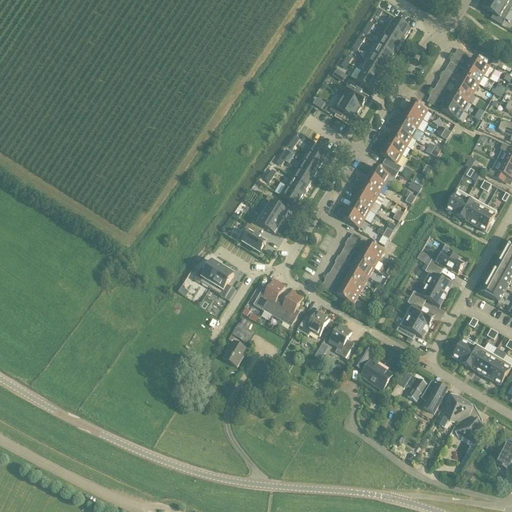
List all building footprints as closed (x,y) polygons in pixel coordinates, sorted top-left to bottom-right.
[(492,0),(488,0),(483,9),(494,16),(491,20),(502,27),(505,22),(511,11),(492,0)] [(511,0),(492,0),(511,11),(511,9),(511,0)] [(406,39),(411,30),(395,20),(389,29),(406,39)] [(389,29),(384,38),(400,48),(403,43),(406,39),(389,29)] [(384,38),(379,46),(395,56),(398,52),(400,48),(384,38)] [(379,46),(373,55),(389,65),(395,56),(379,46)] [(373,55),(368,64),(384,74),(389,65),(373,55)] [(468,68),(483,77),(489,68),(473,59),(468,68)] [(368,64),(363,72),(379,82),(384,74),(368,64)] [(468,68),(463,77),(478,86),(483,77),(468,68)] [(343,82),(348,75),(338,69),(334,75),(343,82)] [(363,72),(357,81),(373,92),(379,82),(363,72)] [(478,86),(463,77),(458,86),(473,95),(478,86)] [(345,100),(362,110),(368,99),(358,93),(360,88),(349,81),(346,86),(351,89),(345,100)] [(458,86),(453,94),(468,103),(473,95),(458,86)] [(468,103),(453,94),(448,103),(463,112),(468,103)] [(324,109),(326,103),(317,98),(314,104),(324,109)] [(345,100),(338,110),(334,107),(331,112),(342,119),(344,114),(355,121),(362,110),(345,100)] [(463,112),(448,103),(443,112),(458,121),(463,112)] [(406,113),(422,122),(427,113),(412,104),(406,113)] [(327,120),(327,109),(315,109),(315,120),(327,120)] [(406,113),(401,121),(417,130),(422,122),(406,113)] [(401,121),(396,130),(412,139),(417,130),(401,121)] [(501,123),(499,127),(511,131),(511,124),(506,122),(501,123)] [(511,131),(499,127),(498,130),(502,134),(511,138),(510,142),(511,143),(511,131)] [(396,130),(391,139),(407,148),(412,139),(396,130)] [(391,139),(386,148),(402,157),(407,148),(391,139)] [(500,151),(502,152),(497,162),(511,168),(511,149),(503,145),(500,151)] [(325,163),(331,154),(317,146),(311,155),(325,163)] [(402,157),(386,148),(381,157),(386,160),(383,165),(398,174),(401,168),(397,165),(402,157)] [(311,155),(306,164),(320,172),(325,163),(311,155)] [(467,166),(471,168),(475,159),(471,157),(467,166)] [(511,168),(497,162),(493,171),(490,170),(487,176),(503,183),(505,178),(511,181),(511,168)] [(306,164),(301,172),(314,181),(320,172),(306,164)] [(375,168),(369,176),(385,185),(390,176),(395,179),(398,174),(383,165),(380,170),(375,168)] [(404,169),(401,175),(409,179),(412,174),(404,169)] [(301,172),(295,181),(309,189),(312,185),(314,181),(301,172)] [(385,185),(369,176),(364,186),(380,195),(385,185)] [(295,181),(290,190),(304,198),(306,194),(309,189),(295,181)] [(281,195),(286,186),(281,183),(276,192),(281,195)] [(412,183),(409,189),(418,195),(421,188),(412,183)] [(364,186),(359,194),(374,203),(380,195),(364,186)] [(290,190),(284,199),(298,207),(304,198),(290,190)] [(469,197),(458,191),(454,199),(454,198),(451,203),(452,203),(447,212),(457,218),(469,197)] [(359,194),(354,203),(369,212),(374,203),(359,194)] [(265,215),(282,225),(288,215),(278,208),(280,203),(269,197),(266,201),(271,204),(265,215)] [(469,197),(457,218),(466,223),(478,202),(469,197)] [(478,202),(466,223),(476,229),(487,208),(478,202)] [(354,203),(349,212),(364,221),(369,212),(354,203)] [(487,208),(476,229),(485,234),(490,225),(492,226),(494,221),(493,220),(497,213),(487,208)] [(364,221),(349,212),(344,221),(359,230),(364,221)] [(282,225),(265,215),(258,225),(253,222),(250,227),(259,232),(262,234),(264,229),(275,236),(281,226),(282,225)] [(250,227),(248,226),(245,230),(250,233),(243,244),(260,255),(267,244),(256,237),(259,232),(250,227)] [(503,255),(511,260),(511,243),(510,242),(503,255)] [(368,244),(362,253),(378,262),(383,253),(368,244)] [(378,262),(362,253),(357,262),(373,271),(378,262)] [(431,262),(429,267),(441,274),(444,269),(458,277),(463,266),(457,263),(458,261),(449,255),(448,258),(441,254),(435,264),(431,262)] [(511,260),(503,255),(496,268),(511,276),(511,260)] [(213,286),(223,269),(213,262),(206,273),(202,270),(195,281),(200,284),(202,280),(213,286)] [(357,262),(352,270),(368,279),(373,271),(357,262)] [(441,274),(429,267),(425,273),(429,275),(423,285),(427,288),(427,287),(446,297),(452,287),(438,279),(441,274)] [(511,276),(496,268),(489,281),(506,290),(511,280),(511,276)] [(213,286),(223,293),(220,297),(225,300),(232,289),(227,286),(234,276),(223,269),(213,286)] [(352,270),(347,279),(363,288),(368,279),(352,270)] [(363,288),(347,279),(342,288),(358,297),(363,288)] [(263,312),(279,285),(273,281),(266,294),(262,292),(254,306),(263,312)] [(506,290),(489,281),(482,294),(499,303),(506,290)] [(285,288),(279,285),(263,312),(273,317),(281,303),(278,301),(285,288)] [(440,308),(446,297),(427,287),(427,288),(422,298),(414,293),(411,299),(423,305),(426,300),(440,308)] [(358,297),(342,288),(337,297),(353,306),(358,297)] [(281,303),(273,317),(282,323),(298,295),(292,292),(284,305),(281,303)] [(304,299),(298,295),(282,323),(292,328),(300,314),(296,312),(304,299)] [(411,306),(406,316),(428,329),(434,319),(420,311),(423,305),(411,299),(408,304),(411,306)] [(252,314),(250,319),(257,323),(260,318),(252,314)] [(319,338),(329,321),(317,314),(311,325),(304,321),(298,332),(308,337),(311,333),(319,338)] [(428,329),(406,316),(397,332),(413,341),(416,336),(422,340),(428,329)] [(233,336),(248,346),(254,335),(239,326),(233,336)] [(346,360),(352,349),(345,345),(352,334),(340,327),(330,344),(338,349),(335,354),(346,360)] [(499,334),(495,340),(501,343),(504,337),(499,334)] [(453,360),(463,365),(475,345),(465,340),(462,345),(460,344),(455,352),(457,353),(453,360)] [(237,368),(248,351),(234,343),(223,360),(237,368)] [(475,345),(463,365),(472,371),(484,351),(475,345)] [(383,392),(392,377),(372,364),(371,365),(367,362),(372,354),(366,350),(355,367),(361,371),(362,369),(367,372),(363,378),(363,380),(367,382),(369,381),(374,385),(374,386),(383,392)] [(493,356),(484,351),(472,371),(482,376),(493,356)] [(503,362),(493,356),(482,376),(491,382),(503,362)] [(511,367),(503,362),(491,382),(501,387),(511,367)] [(407,373),(398,386),(391,397),(398,401),(405,390),(407,386),(413,390),(407,397),(417,403),(428,386),(407,373)] [(431,383),(421,400),(427,404),(424,410),(434,416),(448,391),(437,385),(437,386),(431,383)] [(459,425),(479,414),(475,408),(458,397),(447,404),(446,417),(459,424),(459,425)] [(479,414),(459,425),(460,425),(459,440),(474,449),(478,447),(482,440),(482,421),(479,414)] [(491,428),(488,434),(503,441),(506,436),(500,433),(503,429),(497,426),(495,430),(491,428)] [(395,445),(401,448),(405,440),(400,437),(395,445)] [(510,472),(511,468),(511,447),(507,445),(497,466),(510,472)]
